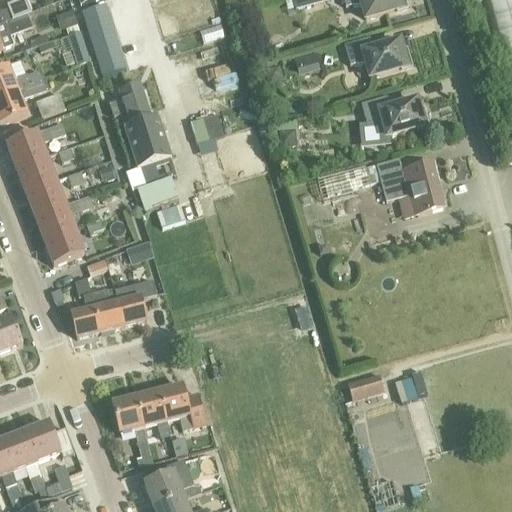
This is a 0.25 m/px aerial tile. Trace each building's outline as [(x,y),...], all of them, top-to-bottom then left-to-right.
[(78,0),(81,9),(106,0),(78,0)] [(309,0),(291,0),(295,15),(312,10),(309,0)] [(341,0),(345,11),(348,10),(361,9),(365,23),(400,13),(401,14),(409,11),(406,0),(341,0)] [(511,0),(488,0),(502,52),(511,49),(511,0)] [(0,28),(17,21),(14,10),(0,15),(0,28)] [(72,13),(60,17),(65,32),(77,28),(72,13)] [(84,21),(103,81),(124,75),(105,14),(84,21)] [(17,21),(0,28),(0,55),(2,55),(1,54),(13,49),(10,40),(32,31),(27,18),(17,21)] [(67,40),(77,70),(89,66),(79,36),(67,40)] [(44,40),(35,43),(38,50),(47,47),(44,40)] [(343,49),(349,70),(353,69),(365,67),(369,82),(405,72),(414,70),(408,50),(401,52),(399,46),(372,54),(369,42),(343,49)] [(0,73),(0,101),(40,85),(36,75),(13,84),(8,70),(0,73)] [(278,70),(263,75),(268,91),(277,88),(281,80),(278,70)] [(32,99),(44,95),(40,85),(0,101),(0,128),(26,119),(21,104),(32,99)] [(121,105),(109,109),(113,122),(120,119),(137,174),(171,162),(157,120),(150,123),(139,89),(118,96),(121,105)] [(35,108),(41,123),(64,114),(59,99),(35,108)] [(370,128),(369,128),(382,127),(386,141),(422,131),(430,129),(425,109),(418,111),(416,105),(389,113),(386,101),(360,109),(366,129),(370,128)] [(190,127),(197,149),(215,143),(208,121),(190,127)] [(5,149),(14,172),(46,161),(41,148),(65,138),(62,128),(37,137),(36,137),(5,149)] [(293,136),(276,138),(278,153),(288,152),(294,145),(293,136)] [(72,153),(59,157),(62,166),(75,162),(72,153)] [(14,172),(24,198),(55,185),(46,161),(14,172)] [(200,185),(222,178),(216,162),(194,170),(200,185)] [(375,169),(323,183),(327,199),(379,185),(385,205),(411,198),(417,220),(444,212),(432,167),(401,175),(398,163),(375,169)] [(110,169),(98,174),(102,184),(105,182),(107,185),(115,182),(110,169)] [(66,181),(70,192),(84,187),(80,176),(66,181)] [(170,182),(136,193),(144,216),(178,205),(170,182)] [(24,198),(34,222),(64,209),(55,185),(24,198)] [(34,222),(43,247),(74,235),(69,220),(94,211),(90,200),(64,210),(64,209),(34,222)] [(156,217),(162,233),(185,225),(180,209),(156,217)] [(85,230),(90,241),(103,235),(99,224),(85,230)] [(74,235),(43,247),(52,271),(84,258),(74,235)] [(152,261),(148,248),(126,255),(131,268),(152,261)] [(86,271),(90,280),(107,273),(104,265),(86,271)] [(100,337),(94,313),(86,283),(74,288),(78,303),(82,301),(86,315),(70,319),(77,343),(100,337)] [(153,285),(114,295),(116,307),(123,331),(146,325),(141,304),(157,300),(153,285)] [(58,293),(50,296),(54,307),(62,304),(58,293)] [(109,309),(94,313),(100,337),(123,331),(116,307),(113,293),(105,295),(109,309)] [(10,323),(0,327),(0,358),(21,350),(10,323)] [(346,389),(351,406),(383,396),(378,379),(346,389)] [(394,387),(400,409),(418,403),(411,382),(394,387)] [(181,389),(158,395),(166,427),(178,424),(181,436),(205,430),(196,398),(184,401),(181,389)] [(158,395),(136,401),(144,433),(157,429),(160,441),(169,439),(166,427),(158,395)] [(144,433),(136,401),(112,407),(120,439),(133,435),(140,462),(136,463),(138,471),(152,467),(144,433)] [(48,427),(24,436),(35,468),(60,458),(52,438),(48,427)] [(65,433),(52,438),(60,458),(62,462),(75,457),(65,433)] [(24,436),(0,445),(11,477),(24,472),(34,497),(37,495),(45,492),(35,468),(24,436)] [(0,445),(0,481),(10,506),(20,502),(11,477),(0,445)] [(64,470),(53,474),(58,487),(61,495),(72,491),(68,481),(64,470)] [(144,488),(153,511),(183,500),(184,503),(200,497),(197,488),(181,494),(174,476),(144,488)] [(393,484),(369,491),(374,511),(381,511),(400,507),(393,484)] [(45,492),(37,495),(40,503),(61,495),(58,487),(45,492)] [(153,511),(152,511),(206,511),(205,511),(188,511),(184,503),(183,500),(153,511)] [(20,502),(10,506),(11,511),(16,511),(23,509),(20,502)] [(59,511),(56,503),(33,511),(64,511),(64,510),(59,511)]
